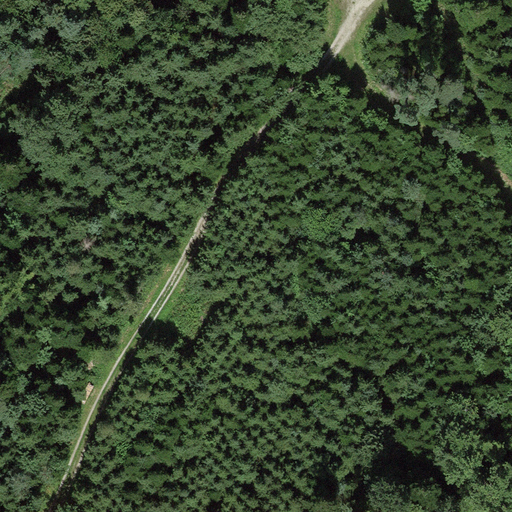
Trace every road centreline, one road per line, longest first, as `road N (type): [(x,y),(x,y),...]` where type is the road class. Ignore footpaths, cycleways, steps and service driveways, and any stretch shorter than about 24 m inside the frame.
road 1 (track): [(338,0),(344,40),(235,162),(94,413),(58,511)]
road 2 (track): [(344,40),(358,80),(395,115),(472,161),(511,209)]
